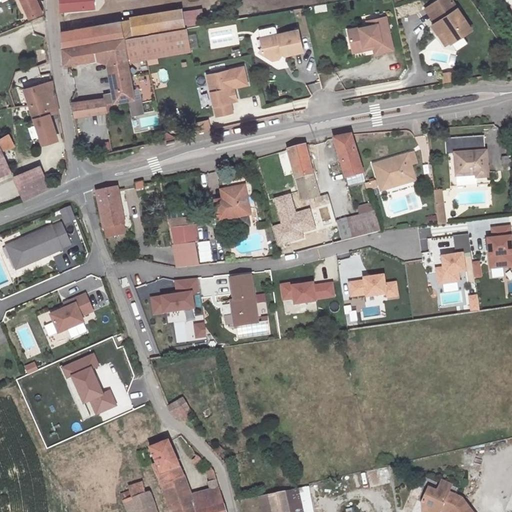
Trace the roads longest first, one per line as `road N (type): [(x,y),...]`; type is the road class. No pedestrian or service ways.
road 1 (tertiary): [(511,90),(326,117),(189,147),(97,178)]
road 2 (tertiary): [(97,178),(511,92)]
road 3 (residential): [(232,511),(221,468),(167,418),(81,185)]
road 4 (residential): [(81,185),(53,46),(52,0)]
